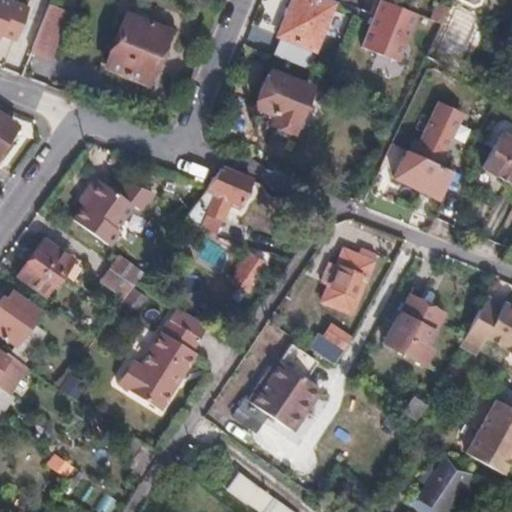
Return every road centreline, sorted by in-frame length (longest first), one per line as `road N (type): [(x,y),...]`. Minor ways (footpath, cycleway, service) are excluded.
road 1 (residential): [(134,511),(339,206)]
road 2 (residential): [(352,210),(511,275)]
road 3 (residential): [(339,206),(184,148)]
road 4 (residential): [(184,148),(243,0)]
road 5 (residential): [(0,247),(91,123)]
